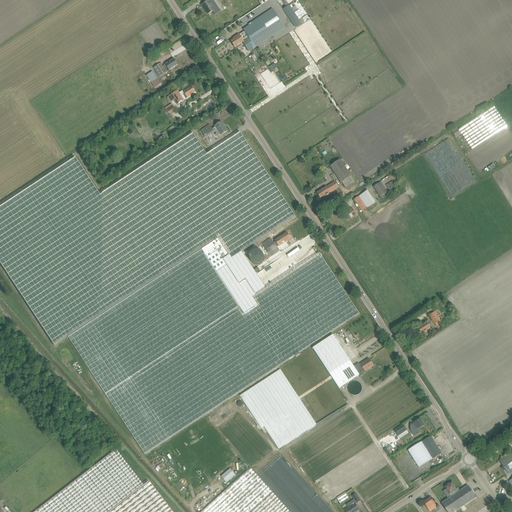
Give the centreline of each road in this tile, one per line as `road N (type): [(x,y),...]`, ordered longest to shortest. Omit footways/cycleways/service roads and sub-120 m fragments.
road 1 (tertiary): [(469,458),(313,221)]
road 2 (tertiary): [(313,221),(169,0)]
road 3 (unclassified): [(313,221),(443,136)]
